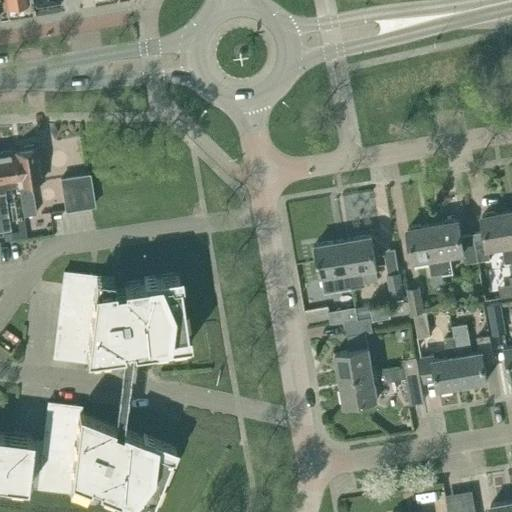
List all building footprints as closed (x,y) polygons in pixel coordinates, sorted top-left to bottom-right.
[(19,183),(20,190),(24,215),(36,213),(31,181),(44,179),(38,145),(35,146),(34,144),(24,145),(23,147),(22,148),(13,149),(19,183)] [(11,229),(9,216),(8,205),(4,185),(19,183),(13,149),(1,151),(0,153),(0,211),(3,231),(11,229)] [(95,205),(89,172),(59,177),(65,209),(95,205)] [(511,235),(508,211),(482,215),(485,231),(473,233),(478,260),(491,258),(489,247),(503,245),(505,255),(506,262),(511,260),(511,235)] [(459,219),(434,223),(443,273),(453,271),(450,253),(464,251),(466,263),(478,261),(478,260),(473,233),(461,235),(459,219)] [(442,273),(443,273),(434,223),(408,227),(414,259),(430,257),(432,275),(434,287),(444,285),(442,273)] [(373,233),(344,238),(353,287),(366,285),(365,281),(363,268),(376,266),(378,265),(373,233)] [(317,246),(313,246),(316,257),(319,256),(322,275),(321,275),(324,289),(338,286),(339,289),(353,287),(344,238),(316,243),(317,246)] [(188,342),(191,342),(189,331),(187,331),(180,283),(182,282),(181,271),(144,277),(144,279),(123,282),(124,286),(115,287),(114,276),(64,270),(54,356),(86,360),(87,354),(154,347),(154,350),(188,342)] [(387,274),(392,299),(404,296),(400,272),(387,274)] [(412,313),(414,313),(426,311),(426,310),(425,311),(420,285),(406,287),(412,313)] [(501,302),(489,304),(494,332),(506,330),(501,302)] [(388,303),(371,306),(373,318),(391,315),(388,303)] [(341,308),(328,310),(330,322),(344,320),(358,318),(356,307),(356,305),(341,308)] [(426,311),(414,313),(418,337),(430,335),(426,311)] [(358,318),(344,320),(347,334),(348,334),(351,349),(336,352),(340,377),(373,372),(369,346),(366,331),(372,330),(370,316),(358,318)] [(455,337),(454,337),(462,384),(487,379),(484,364),(494,362),(490,334),(477,337),(480,351),(469,352),(468,349),(470,349),(471,347),(467,323),(452,325),(455,337)] [(426,380),(437,378),(439,388),(462,384),(454,337),(445,339),(448,356),(435,358),(434,353),(422,355),(423,361),(426,380)] [(373,372),(340,377),(345,404),(346,404),(347,408),(350,409),(360,408),(362,405),(361,401),(378,398),(375,382),(406,377),(411,404),(425,402),(418,357),(403,359),(404,367),(373,372)] [(176,447),(176,446),(143,433),(142,435),(80,411),(81,405),(48,401),(44,437),(0,431),(0,481),(87,493),(91,483),(100,486),(98,489),(118,497),(116,499),(147,511),(151,511),(155,503),(153,502),(172,457),(174,457),(178,447),(176,447)] [(476,511),(472,490),(459,492),(462,511),(476,511)] [(462,511),(459,492),(446,494),(449,511),(462,511)] [(511,511),(511,499),(491,503),(492,511),(511,511)]
